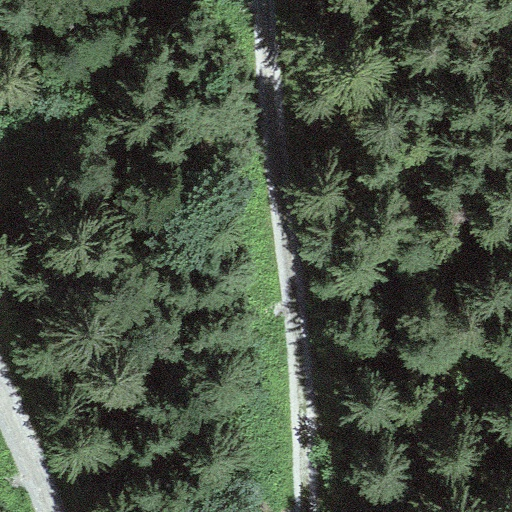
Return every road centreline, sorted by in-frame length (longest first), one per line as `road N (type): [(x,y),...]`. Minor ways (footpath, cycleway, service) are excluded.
road 1 (track): [(263,0),(271,138),(301,331),(307,511)]
road 2 (track): [(54,511),(0,390)]
